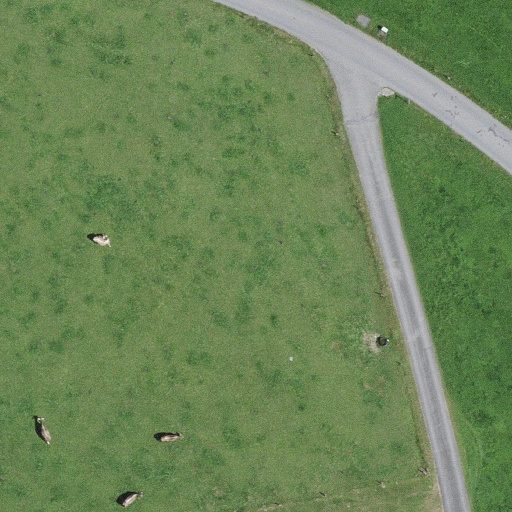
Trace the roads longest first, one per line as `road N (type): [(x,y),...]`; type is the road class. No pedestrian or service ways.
road 1 (track): [(357,52),(463,511)]
road 2 (unclassified): [(250,0),(444,98),(511,152)]
